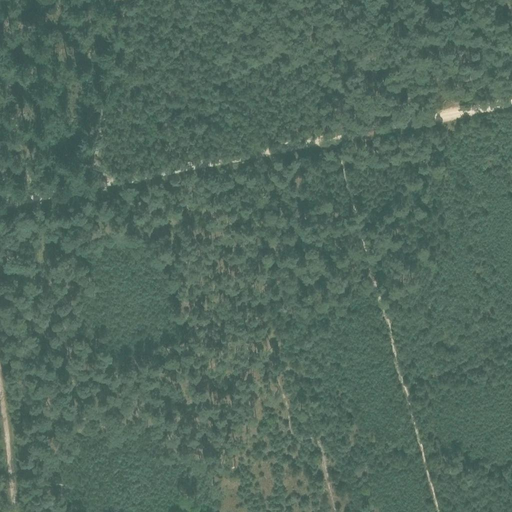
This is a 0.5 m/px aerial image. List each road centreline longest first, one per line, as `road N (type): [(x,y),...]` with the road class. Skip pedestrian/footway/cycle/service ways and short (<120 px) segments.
road 1 (track): [(333,139),(91,190)]
road 2 (track): [(91,190),(130,0)]
road 3 (track): [(511,103),(333,139)]
road 4 (track): [(16,511),(0,372)]
